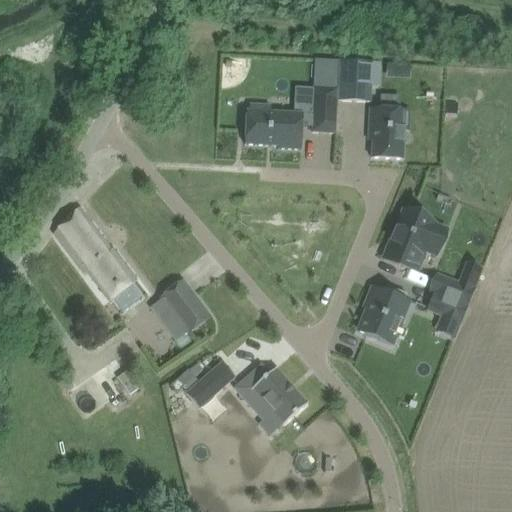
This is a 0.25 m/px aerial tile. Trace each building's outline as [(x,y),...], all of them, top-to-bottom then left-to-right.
[(382,65),(342,63),(340,103),(372,104),(373,90),(381,90),(382,65)] [(399,65),(398,78),(409,78),(410,65),(399,65)] [(279,151),(302,152),(303,128),(313,129),(313,134),(336,135),(338,91),(315,90),(314,117),(271,115),(271,108),(251,107),(250,114),(247,114),(246,148),(279,149),(279,151)] [(409,113),(369,112),(368,132),(372,132),(371,161),(403,163),(404,133),(408,133),(409,113)] [(110,249),(80,208),(53,235),(83,273),(87,270),(110,300),(112,298),(122,313),(141,298),(131,284),(137,279),(113,247),(110,249)] [(436,258),(446,231),(434,226),(434,225),(403,212),(393,237),(392,237),(389,246),(389,247),(384,260),(415,273),(423,253),(436,258)] [(437,277),(431,292),(434,293),(468,307),(476,286),(461,280),(458,286),(437,277)] [(186,333),(187,335),(210,319),(182,282),(160,299),(186,333)] [(407,303),(404,302),(406,295),(386,287),(384,294),(373,289),(365,309),(368,310),(359,333),(391,346),(400,323),(407,303)] [(434,293),(427,312),(460,325),(468,307),(434,293)] [(222,364),(186,395),(199,410),(235,378),(222,364)] [(262,366),(234,390),(262,423),(272,415),(283,427),(307,406),(276,370),(270,375),(262,366)] [(88,423),(119,404),(97,368),(65,388),(88,423)] [(183,388),(195,378),(194,378),(189,372),(188,371),(170,386),(176,394),(183,388)] [(309,511),(309,500),(291,501),(291,511),(309,511)]
